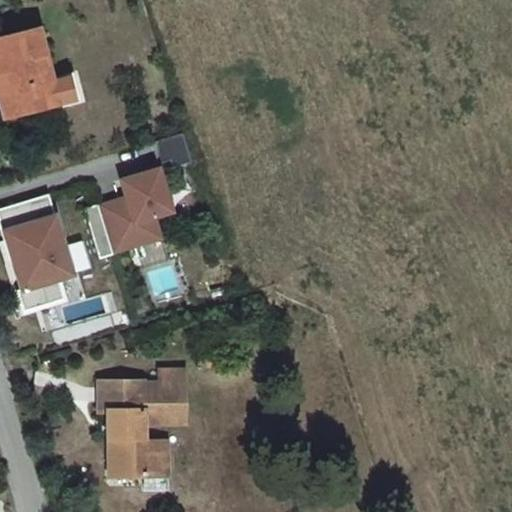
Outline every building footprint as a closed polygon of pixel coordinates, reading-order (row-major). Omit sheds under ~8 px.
[(0,122),(0,123),(9,156),(47,146),(47,149),(70,143),(61,113),(40,119),(27,69),(0,76),(0,122)] [(0,123),(0,122),(0,158),(9,156),(0,123)] [(110,231),(82,239),(89,263),(96,285),(144,271),(138,250),(157,245),(143,201),(105,213),(110,231)] [(32,228),(0,237),(0,288),(1,293),(0,293),(0,304),(7,327),(2,329),(7,345),(47,333),(41,313),(56,308),(32,228)] [(82,237),(68,242),(76,267),(89,263),(82,239),(82,237)] [(89,263),(76,267),(83,291),(97,287),(96,285),(89,263)] [(141,415),(78,415),(78,447),(89,447),(90,487),(94,486),(94,508),(138,508),(139,474),(121,473),(121,457),(165,456),(165,404),(140,404),(141,415)]
